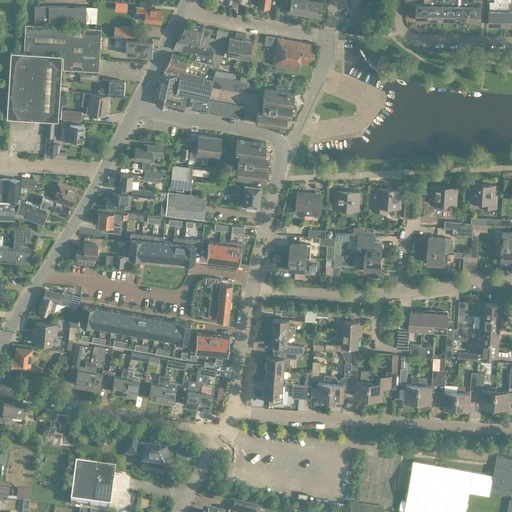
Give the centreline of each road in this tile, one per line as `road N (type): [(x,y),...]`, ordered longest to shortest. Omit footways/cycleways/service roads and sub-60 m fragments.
road 1 (residential): [(511,429),(231,407)]
road 2 (residential): [(42,274),(171,294),(197,268),(254,274)]
road 3 (residential): [(217,434),(0,391)]
road 4 (residential): [(319,72),(327,35),(180,9)]
road 5 (residential): [(279,145),(269,133),(134,106)]
road 6 (residential): [(319,72),(374,98),(355,127),(298,125)]
road 7 (residential): [(251,287),(401,291)]
road 8 (residential): [(511,42),(410,37),(398,27),(397,0)]
road 9 (residential): [(254,274),(279,145)]
road 10 (unclassified): [(42,274),(105,168)]
road 11 (residential): [(231,407),(251,287)]
